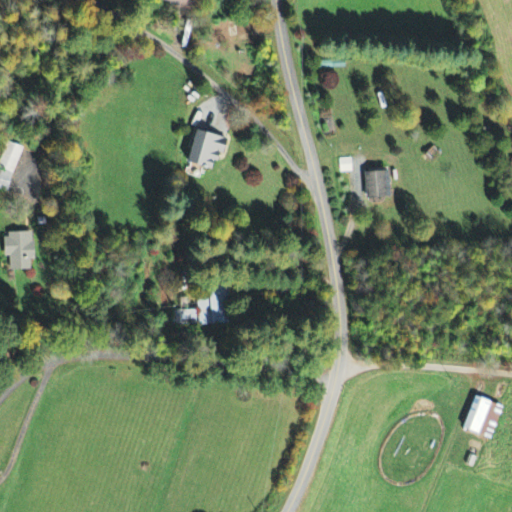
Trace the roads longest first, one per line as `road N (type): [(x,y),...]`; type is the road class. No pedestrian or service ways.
road 1 (residential): [(286,511),(315,446),(344,336),(334,84),(307,0)]
road 2 (residential): [(0,397),(53,362),(115,355),(264,367),(334,385)]
road 3 (residential): [(0,472),(53,362)]
